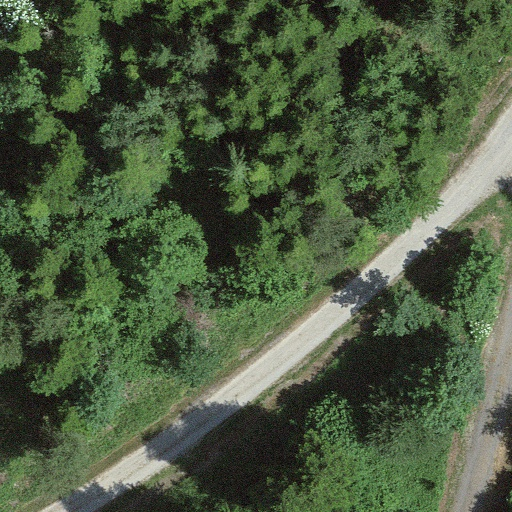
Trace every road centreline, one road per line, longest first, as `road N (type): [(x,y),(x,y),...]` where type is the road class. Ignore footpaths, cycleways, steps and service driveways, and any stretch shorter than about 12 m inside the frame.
road 1 (track): [(511,133),(364,290),(72,511)]
road 2 (track): [(468,511),(511,337)]
